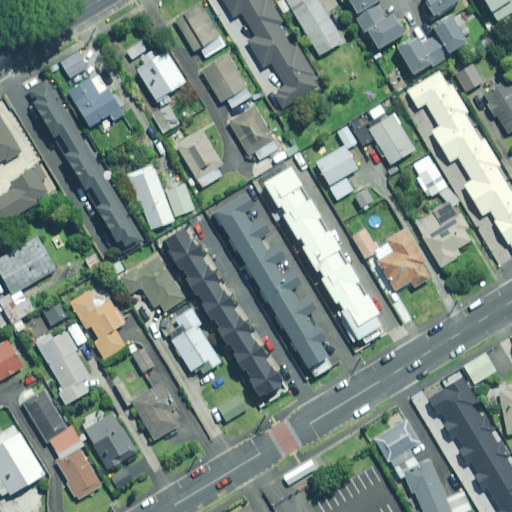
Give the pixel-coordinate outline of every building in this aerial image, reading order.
[(317,88),(267,0),(221,0),(233,19),(241,14),(254,37),(246,41),(263,70),(272,66),(284,87),(276,92),(276,103),(279,109),(317,88)] [(284,0),(318,57),(342,43),(316,0),(284,0)] [(375,4),(381,0),(347,0),(352,8),(356,15),(365,31),(376,51),(404,35),(393,16),(385,20),(375,4)] [(422,0),(432,15),(456,0),(422,0)] [(511,13),(511,3),(510,0),(482,0),(496,23),(511,13)] [(225,46),(200,6),(174,23),(193,53),(199,50),(205,59),(225,46)] [(421,45),(416,37),(397,48),(413,75),(426,68),(432,64),(449,54),(469,43),(452,16),(433,27),(438,35),(421,45)] [(146,50),(139,41),(125,52),(131,61),(146,50)] [(135,70),(139,76),(155,102),(185,83),(169,58),(164,51),(153,58),(150,53),(140,59),(143,65),(135,70)] [(87,68),(78,56),(61,67),(70,80),(87,68)] [(253,97),(228,56),(201,72),(220,104),(226,101),(231,110),(253,97)] [(473,64),(455,76),(466,94),(484,82),(473,64)] [(445,85),(438,73),(406,92),(417,110),(425,105),(439,128),(431,133),(449,163),(457,158),(471,181),(463,186),(482,217),(488,213),(511,252),(511,193),(496,168),(499,166),(483,139),(480,141),(464,115),(467,113),(449,83),(445,85)] [(123,116),(98,74),(67,93),(89,129),(109,117),(112,122),(123,116)] [(90,189),(101,207),(95,210),(116,245),(121,242),(126,250),(142,241),(116,198),(46,80),(25,93),(53,140),(59,137),(68,152),(63,155),(85,192),(90,189)] [(511,132),(511,88),(507,81),(482,96),(507,135),(511,132)] [(179,125),(168,107),(152,117),(162,135),(179,125)] [(270,133),(254,108),(228,124),(248,157),(254,154),(259,162),(278,149),(273,141),(282,135),(278,128),(270,133)] [(374,139),(378,146),(374,148),(381,160),(385,158),(390,166),(415,151),(392,113),(367,128),(366,129),(362,122),(352,128),(362,146),(374,139)] [(0,166),(22,153),(0,117),(0,166)] [(346,150),(356,145),(346,128),(337,133),(345,148),(315,164),(336,201),(352,192),(344,178),(358,170),(346,150)] [(220,162),(202,132),(176,148),(201,190),(221,178),(214,166),(220,162)] [(455,207),(458,205),(448,187),(447,188),(428,157),(413,166),(419,177),(415,179),(428,199),(438,193),(445,205),(414,222),(439,268),(460,257),(457,250),(470,243),(462,229),(466,228),(455,207)] [(162,193),(151,166),(126,176),(137,204),(139,203),(150,231),(174,222),(172,219),(194,211),(184,185),(162,193)] [(379,329),(381,328),(375,316),(377,314),(367,297),(364,299),(354,283),(358,281),(348,265),(343,268),(334,253),(340,250),(328,231),(323,234),(315,219),(320,217),(310,199),(306,202),(297,187),(302,185),(292,168),(270,181),(263,184),(277,207),(280,206),(284,213),(281,215),(296,240),(299,238),(304,247),(301,248),(315,273),(318,271),(322,278),(319,280),(335,307),(338,305),(342,312),(339,314),(356,342),(361,339),(365,346),(383,336),(379,329)] [(47,193),(33,170),(9,185),(12,190),(0,197),(0,226),(36,205),(34,201),(47,193)] [(374,206),(366,190),(354,197),(362,212),(374,206)] [(274,265),(288,256),(278,240),(264,248),(259,240),(273,231),(265,218),(250,227),(243,214),(254,207),(246,194),(213,213),(237,253),(242,262),(252,278),(258,288),(307,370),(328,358),(319,343),(323,340),(315,326),(312,328),(306,317),(319,309),(311,296),(297,304),(290,291),(304,283),(294,266),(280,274),(274,265)] [(408,230),(379,245),(381,249),(376,251),(365,230),(351,238),(364,260),(374,255),(393,292),(410,284),(413,289),(427,282),(420,268),(426,265),(408,230)] [(217,253),(205,233),(177,249),(182,257),(175,261),(192,291),(212,279),(202,262),(217,253)] [(56,270),(37,238),(0,259),(0,276),(11,294),(0,300),(0,305),(11,324),(33,312),(20,291),(56,270)] [(100,267),(95,256),(85,261),(90,272),(100,267)] [(184,301),(157,256),(120,279),(130,296),(141,289),(153,309),(159,305),(164,313),(184,301)] [(226,263),(215,269),(219,277),(230,271),(226,263)] [(103,305),(93,289),(69,304),(86,331),(90,328),(98,340),(93,343),(104,361),(125,348),(114,331),(124,325),(110,301),(103,305)] [(224,314),(214,295),(196,304),(212,332),(222,326),(217,317),(224,314)] [(66,318),(57,303),(42,312),(51,327),(66,318)] [(200,325),(190,309),(175,319),(180,327),(167,336),(190,373),(198,368),(203,375),(220,364),(197,327),(200,325)] [(87,342),(75,324),(66,330),(78,348),(87,342)] [(76,352),(65,332),(51,340),(48,335),(35,344),(63,391),(58,394),(65,406),(88,393),(81,382),(89,378),(74,353),(76,352)] [(255,393),(282,375),(264,347),(260,349),(251,336),(228,351),(255,393)] [(0,381),(23,368),(8,342),(0,346),(0,381)] [(138,354),(132,345),(127,349),(143,374),(153,368),(143,351),(138,354)] [(495,373),(485,355),(463,367),(474,385),(495,373)] [(511,435),(511,385),(507,387),(508,391),(497,393),(507,437),(511,435)] [(180,426),(158,387),(131,402),(153,442),(180,426)] [(79,450),(83,447),(70,426),(67,428),(43,390),(21,403),(44,442),(47,440),(49,443),(59,459),(60,461),(56,464),(69,486),(68,488),(77,502),(102,487),(79,450)] [(247,411),(239,397),(218,409),(226,423),(247,411)] [(493,426),(482,433),(461,397),(435,413),(458,452),(476,441),(487,461),(490,459),(493,465),(510,454),(493,426)] [(135,455),(112,414),(84,431),(107,471),(135,455)] [(446,500),(429,460),(417,465),(409,451),(419,445),(406,421),(373,440),(387,464),(389,463),(398,478),(403,476),(411,495),(414,494),(421,511),(469,511),(470,511),(463,493),(446,500)] [(0,435),(0,492),(1,495),(10,496),(44,476),(14,427),(0,435)] [(315,471),(310,462),(282,477),(288,486),(315,471)] [(487,511),(511,497),(511,469),(509,464),(469,488),(483,511),(487,511)] [(295,511),(280,485),(264,494),(274,511),(295,511)]
